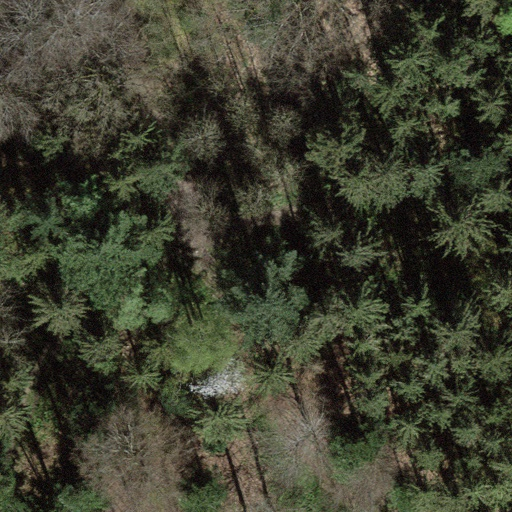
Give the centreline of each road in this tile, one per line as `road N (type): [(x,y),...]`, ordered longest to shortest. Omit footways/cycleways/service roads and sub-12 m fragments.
road 1 (track): [(376,511),(255,424),(218,370),(196,307),(187,238)]
road 2 (track): [(511,156),(187,238)]
